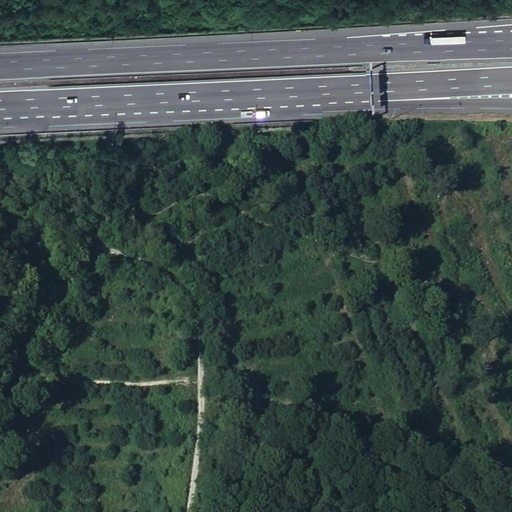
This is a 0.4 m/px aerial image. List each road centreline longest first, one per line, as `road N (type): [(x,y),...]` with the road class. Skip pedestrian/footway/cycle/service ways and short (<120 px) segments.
road 1 (motorway): [(511,44),(0,68)]
road 2 (track): [(28,228),(101,245),(172,274),(196,309),(200,423),(189,511)]
road 3 (motorway): [(0,107),(357,90)]
road 4 (track): [(0,217),(28,228),(50,257),(51,298),(43,328),(0,394)]
road 5 (motorway): [(357,90),(423,107),(511,106)]
road 6 (motorway): [(357,90),(511,82)]
